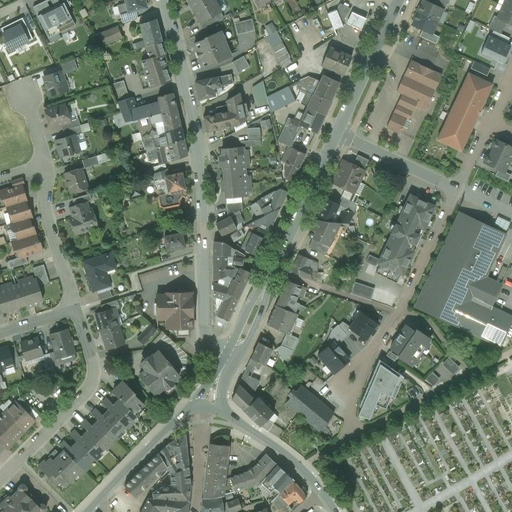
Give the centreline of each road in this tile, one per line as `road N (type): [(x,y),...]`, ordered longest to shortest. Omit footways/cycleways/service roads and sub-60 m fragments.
road 1 (tertiary): [(233,355),(212,345),(204,330),(197,153),(162,0)]
road 2 (residential): [(454,188),(399,313),(356,378),(349,402),(354,436)]
road 3 (tertiary): [(335,133),(233,355)]
road 4 (residential): [(76,310),(92,378),(0,481)]
road 5 (residential): [(76,310),(43,204),(43,164)]
road 6 (tertiary): [(399,0),(335,133)]
road 7 (tertiary): [(192,404),(91,506)]
road 8 (residential): [(335,133),(454,188)]
